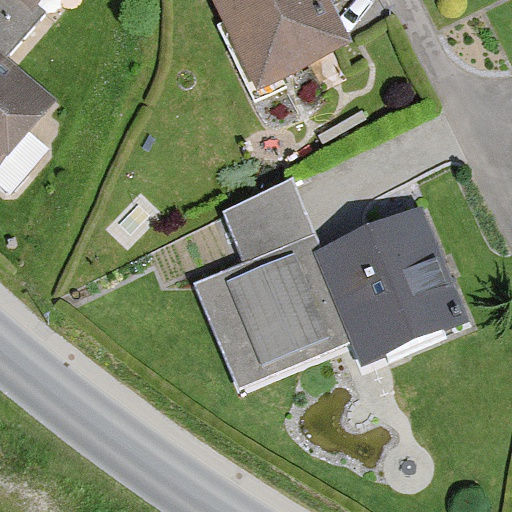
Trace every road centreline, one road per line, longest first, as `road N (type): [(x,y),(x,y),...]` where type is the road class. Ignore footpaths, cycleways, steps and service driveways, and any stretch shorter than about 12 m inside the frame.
road 1 (tertiary): [(0,320),(192,480),(243,511)]
road 2 (residential): [(497,188),(405,0)]
